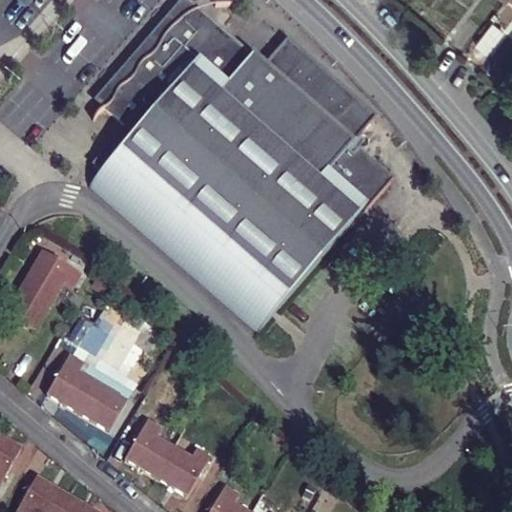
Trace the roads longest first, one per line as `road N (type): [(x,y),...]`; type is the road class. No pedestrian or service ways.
road 1 (secondary): [(303,0),(451,154),(511,251)]
road 2 (secondary): [(511,185),(346,0)]
road 3 (residential): [(138,511),(0,396)]
